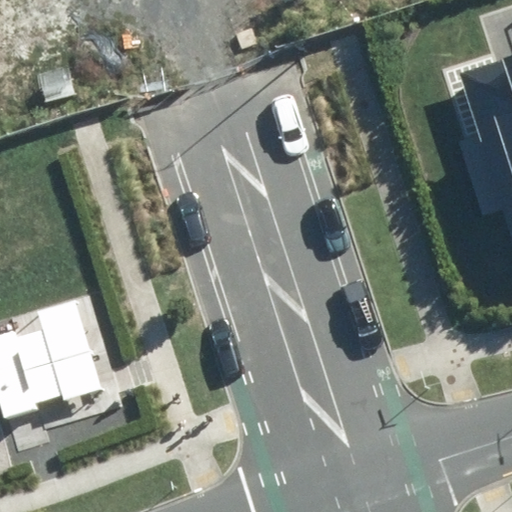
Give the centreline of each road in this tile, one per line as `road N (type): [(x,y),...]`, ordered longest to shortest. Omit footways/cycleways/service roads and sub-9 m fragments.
road 1 (tertiary): [(350,480),(191,0)]
road 2 (residential): [(350,480),(511,433)]
